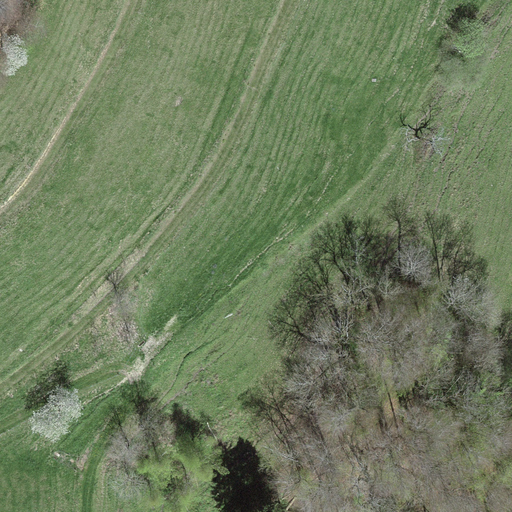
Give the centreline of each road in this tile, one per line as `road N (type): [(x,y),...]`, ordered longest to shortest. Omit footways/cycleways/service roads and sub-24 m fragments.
road 1 (track): [(0,426),(167,341),(350,201),(504,0)]
road 2 (track): [(0,391),(140,266),(190,204),(225,152),(291,0)]
road 3 (track): [(0,217),(55,148),(135,0)]
road 4 (track): [(150,349),(88,463),(86,511)]
